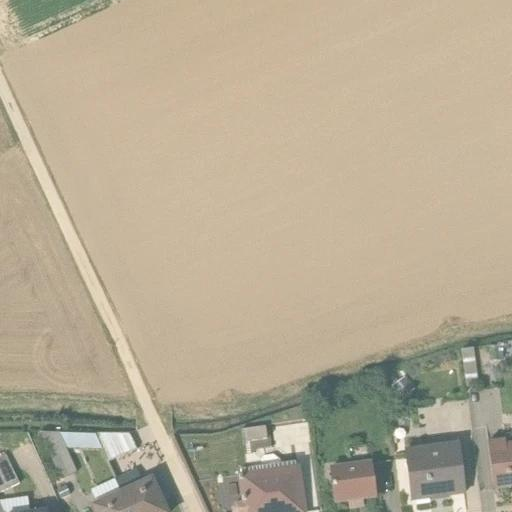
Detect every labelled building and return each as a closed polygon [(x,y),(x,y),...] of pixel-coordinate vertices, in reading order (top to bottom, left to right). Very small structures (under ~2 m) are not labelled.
[(463,345),(466,376),(478,375),(474,344),(463,345)] [(244,415),(245,446),(307,444),(307,414),(244,415)] [(101,451),(94,437),(39,434),(59,480),(76,474),(65,450),(101,451)] [(106,464),(135,451),(129,437),(94,437),(101,451),(106,464)] [(448,499),(465,496),(457,442),(433,446),(434,448),(430,449),(430,446),(414,448),(413,441),(403,442),(410,504),(430,501),(430,504),(448,501),(448,499)] [(503,441),(486,444),(493,492),(511,489),(511,444),(504,445),(503,441)] [(230,511),(302,511),(294,464),(280,466),(279,463),(273,456),(263,457),(258,462),(259,469),(239,471),(243,505),(234,506),(230,511)] [(0,459),(0,458),(0,493),(18,485),(4,457),(0,459)] [(362,502),(376,500),(370,462),(327,469),(333,506),(346,504),(347,511),(350,511),(363,510),(362,502)] [(128,511),(120,494),(114,481),(90,493),(95,504),(89,507),(91,511),(128,511)] [(164,511),(150,482),(120,494),(128,511),(164,511)] [(0,507),(2,511),(46,511),(42,511),(29,511),(26,500),(0,503),(0,507)]
